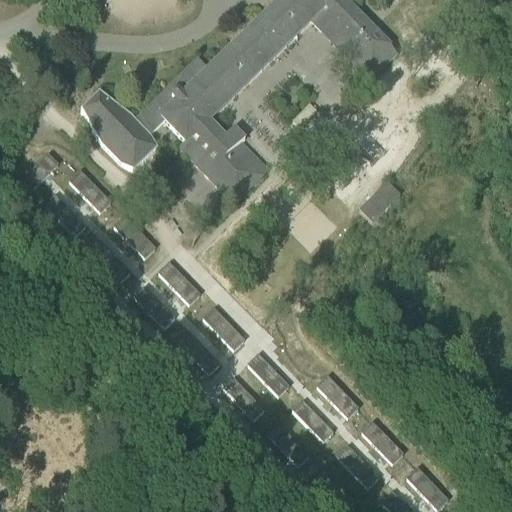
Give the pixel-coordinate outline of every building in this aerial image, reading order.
[(278,0),(281,2),(207,74),(196,62),(133,123),(130,119),(97,98),(79,115),(100,148),(110,159),(119,168),(132,175),(149,159),(156,152),(149,139),(148,139),(163,124),(184,146),(178,151),(232,207),(270,171),(233,133),(225,141),(209,126),(311,27),(353,70),(348,74),(364,91),(397,59),(389,51),(390,50),(341,0),(278,0)] [(64,169),(54,158),(22,188),(32,199),(64,169)] [(82,174),(72,183),(102,216),(112,206),(82,174)] [(388,186),(359,217),(373,230),(402,199),(388,186)] [(57,197),(47,207),(77,239),(87,229),(57,197)] [(32,220),(21,230),(51,263),(62,253),(32,220)] [(126,221),(115,230),(145,263),(156,253),(126,221)] [(101,244),(90,254),(120,286),(131,276),(101,244)] [(76,267),(65,277),(95,309),(105,300),(76,267)] [(169,267),(159,277),(189,310),(199,300),(169,267)] [(144,291),(134,301),(164,333),(174,323),(144,291)] [(119,314),(108,324),(138,356),(149,347),(119,314)] [(213,314),(202,324),(232,356),(243,347),(213,314)] [(188,338),(177,348),(207,380),(218,370),(188,338)] [(163,361),(152,371),(182,403),(193,393),(163,361)] [(257,361),(246,371),(276,403),(286,394),(257,361)] [(231,385),(221,395),(251,427),(261,417),(231,385)] [(325,385),(315,395),(345,427),(355,417),(325,385)] [(206,408),(196,418),(225,450),(236,440),(206,408)] [(300,408),(290,418),(319,450),(330,440),(300,408)] [(275,432),(264,441),(294,474),(305,464),(275,432)] [(369,432),(358,442),(388,474),(399,464),(369,432)] [(250,455),(239,465),(269,497),(280,487),(250,455)] [(344,455),(333,465),(363,497),(374,487),(344,455)] [(318,479),(308,488),(329,511),(347,511),(348,511),(318,479)] [(412,479),(402,488),(423,511),(441,511),(442,511),(412,479)] [(302,511),(293,502),(283,511),(282,511),(302,511)] [(396,511),(387,502),(377,511),(376,511),(396,511)]
